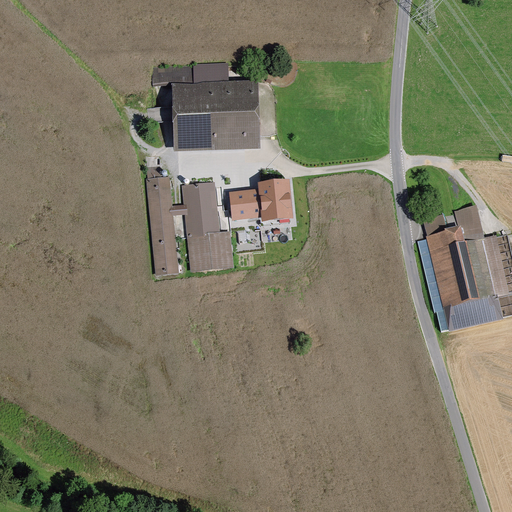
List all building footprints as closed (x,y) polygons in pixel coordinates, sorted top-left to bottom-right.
[(259,85),(172,87),(173,155),(261,152),(259,85)] [(170,181),(151,183),(159,274),(178,273),(170,181)] [(291,185),(235,192),(238,222),(294,215),(291,185)] [(217,186),(185,189),(193,270),(232,266),(229,234),(222,235),(217,186)] [(465,232),(432,241),(451,311),(511,294),(511,287),(500,241),(486,244),(478,213),(461,217),(465,232)]
